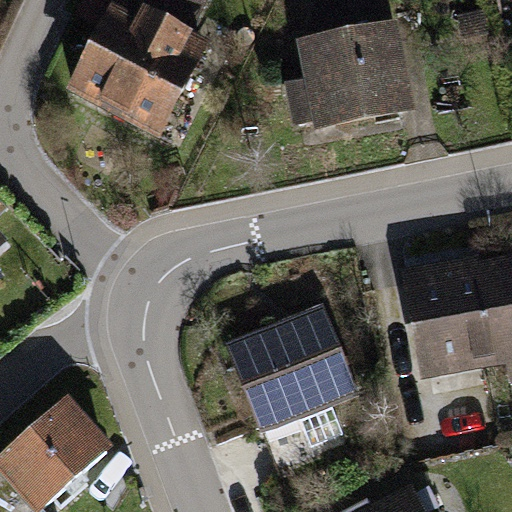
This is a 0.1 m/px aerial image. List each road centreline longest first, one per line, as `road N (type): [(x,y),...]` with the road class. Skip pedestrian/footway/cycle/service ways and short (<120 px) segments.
road 1 (residential): [(511,188),(205,247),(169,270),(149,306)]
road 2 (residential): [(149,306),(144,373),(202,511)]
road 3 (residential): [(0,158),(149,306)]
road 4 (residential): [(149,306),(38,363),(0,398)]
road 5 (residential): [(51,0),(0,112)]
